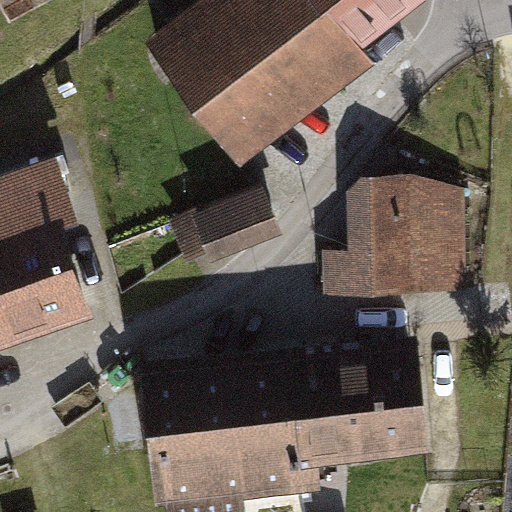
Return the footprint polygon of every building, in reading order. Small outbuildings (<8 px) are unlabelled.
[(357,36),(403,0),(178,0),(141,29),(237,153),(369,52),(357,36)] [(0,334),(95,302),(63,207),(81,201),(57,139),(0,158),(0,334)] [(322,287),(466,284),(463,182),(409,165),(359,163),(343,182),(347,239),(320,241),(322,287)] [(207,250),(278,221),(259,175),(168,212),(184,251),(204,243),(207,250)] [(315,454),(426,440),(414,323),(136,348),(153,497),(164,496),(167,511),(244,511),(242,490),(320,484),(315,454)]
